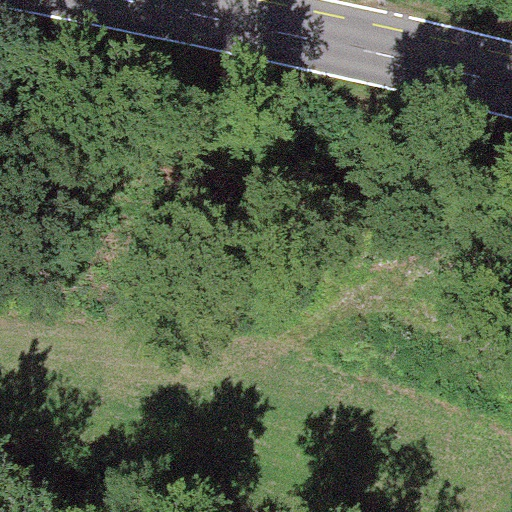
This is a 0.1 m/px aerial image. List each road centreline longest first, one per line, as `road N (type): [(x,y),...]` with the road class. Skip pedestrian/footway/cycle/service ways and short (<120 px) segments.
road 1 (secondary): [(511,84),(106,0)]
road 2 (track): [(511,373),(319,309),(511,246)]
